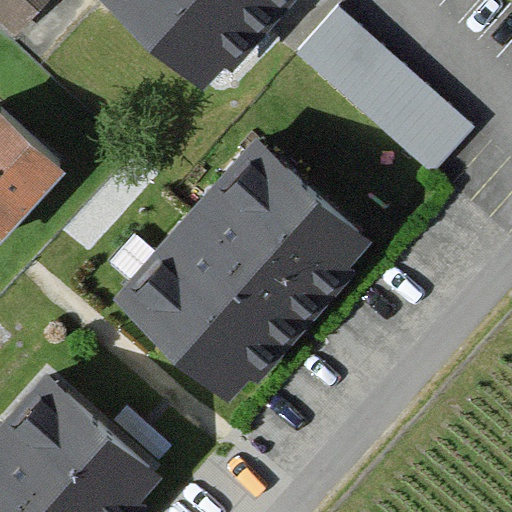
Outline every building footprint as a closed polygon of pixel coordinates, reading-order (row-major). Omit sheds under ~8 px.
[(0,0),(0,12),(15,26),(38,0),(0,0)] [(122,0),(201,70),(224,44),(235,55),(283,0),(122,0)] [(339,2),(299,47),(434,169),(475,123),(339,2)] [(0,222),(60,159),(0,102),(0,222)] [(258,128),(117,286),(227,383),(249,357),(261,367),(293,332),(300,324),(306,317),(357,259),(349,252),(371,228),(258,128)] [(48,362),(0,415),(0,511),(130,511),(148,493),(139,486),(161,462),(48,362)]
